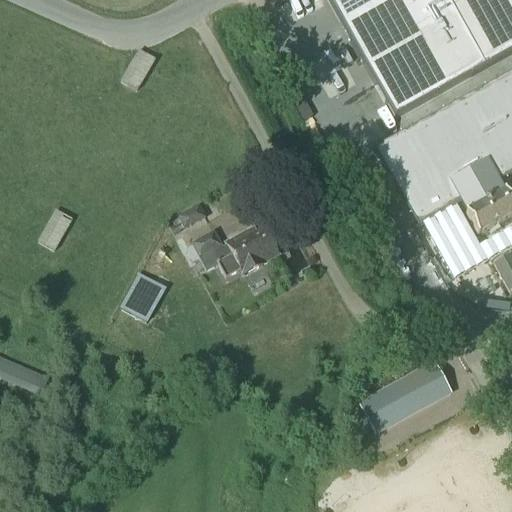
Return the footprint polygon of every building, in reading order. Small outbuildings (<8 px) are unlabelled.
[(511,0),(348,0),(367,34),(349,45),(357,60),(358,60),(393,122),(470,79),(470,80),(511,56),(511,0)] [(155,63),(137,53),(118,84),(136,95),(155,63)] [(511,76),(374,152),(416,230),(460,207),(466,217),(464,218),(476,240),(486,235),(490,241),(500,235),(497,229),(511,220),(511,210),(504,196),(503,197),(497,186),(511,177),(511,76)] [(198,209),(176,221),(183,233),(205,221),(198,209)] [(72,223),(54,213),(36,245),(53,255),(72,223)] [(209,256),(224,282),(239,274),(242,279),(262,269),(260,266),(276,257),(260,230),(222,251),(215,239),(192,251),(197,262),(209,256)] [(491,267),(502,287),(508,297),(511,295),(511,265),(508,258),(491,267)] [(165,292),(147,281),(128,317),(145,327),(165,292)] [(48,381),(0,359),(0,382),(40,401),(48,381)] [(373,438),(449,396),(433,367),(429,369),(357,409),(373,438)]
